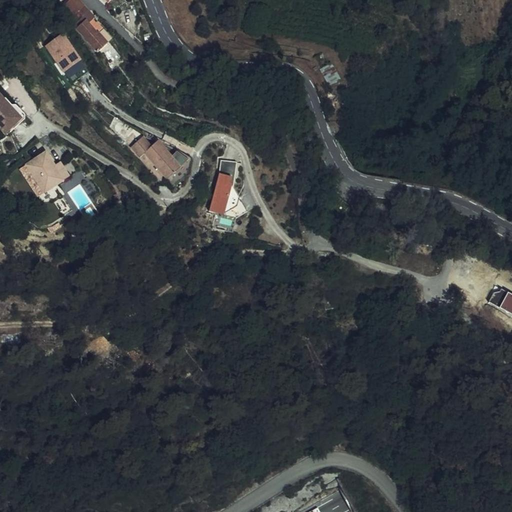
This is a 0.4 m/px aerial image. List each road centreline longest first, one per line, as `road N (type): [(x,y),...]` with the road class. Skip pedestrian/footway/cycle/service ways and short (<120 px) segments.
road 1 (tertiary): [(152,0),(177,49),(198,66),(290,74),(304,85),(337,166),(353,181),(459,204),(511,231)]
road 2 (track): [(90,0),(158,74),(276,136),(296,168),(317,243)]
road 3 (track): [(317,243),(210,262),(146,301),(96,316),(0,325)]
road 4 (track): [(377,187),(382,206),(441,235),(450,251),(442,277),(430,281),(317,243)]
road 5 (motorway): [(511,399),(327,511)]
road 6 (residential): [(402,511),(381,482),(338,462),(315,464),(231,511)]
road 7 (track): [(511,354),(470,340),(443,320),(430,281)]
